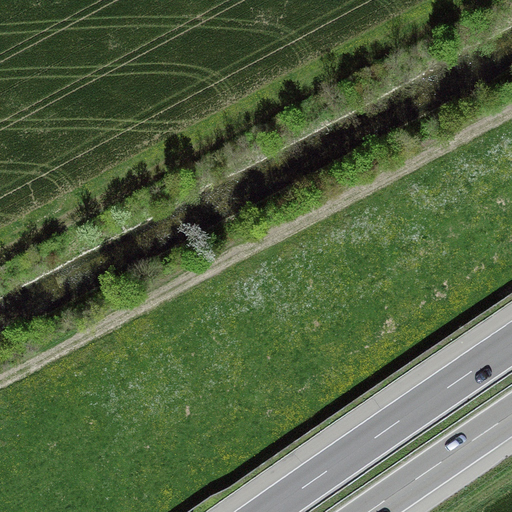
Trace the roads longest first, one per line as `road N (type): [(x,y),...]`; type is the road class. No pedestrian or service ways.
road 1 (track): [(0,381),(511,112)]
road 2 (motorway): [(511,343),(267,511)]
road 3 (motorway): [(368,511),(511,413)]
